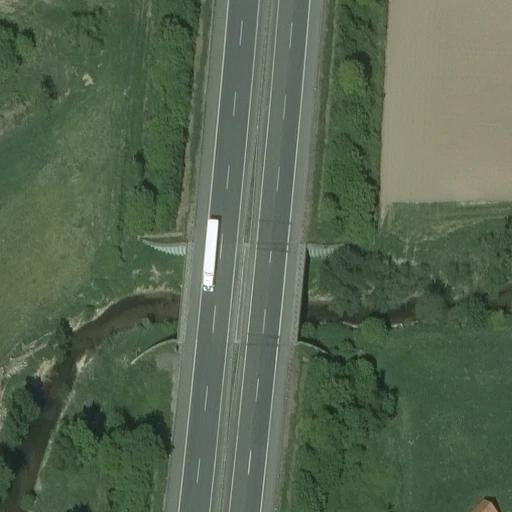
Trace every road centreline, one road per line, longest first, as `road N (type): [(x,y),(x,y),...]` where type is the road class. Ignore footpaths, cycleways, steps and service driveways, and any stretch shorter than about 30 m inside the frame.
road 1 (motorway): [(244,0),(195,511)]
road 2 (motorway): [(246,511),(294,0)]
